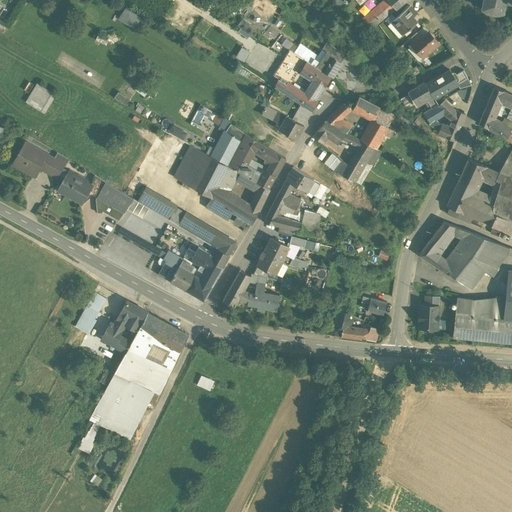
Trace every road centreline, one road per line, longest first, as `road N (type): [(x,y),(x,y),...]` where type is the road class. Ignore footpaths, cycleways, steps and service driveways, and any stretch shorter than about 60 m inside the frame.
road 1 (residential): [(202,320),(323,110),(362,91),(414,83),(467,51)]
road 2 (residential): [(487,68),(465,137),(409,250),(393,353)]
road 3 (secondary): [(202,320),(0,209)]
road 4 (track): [(109,511),(202,320)]
road 5 (secondary): [(393,353),(239,335),(202,320)]
road 6 (track): [(243,511),(296,404)]
